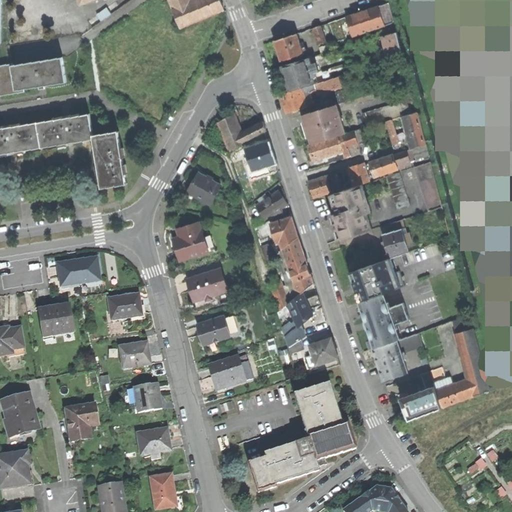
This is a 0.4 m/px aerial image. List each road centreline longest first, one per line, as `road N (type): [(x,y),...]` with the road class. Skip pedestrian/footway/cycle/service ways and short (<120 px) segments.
road 1 (residential): [(260,74),(387,445)]
road 2 (residential): [(216,511),(157,269)]
road 3 (track): [(183,133),(228,164),(281,348)]
road 4 (residential): [(143,208),(205,99),(260,74)]
